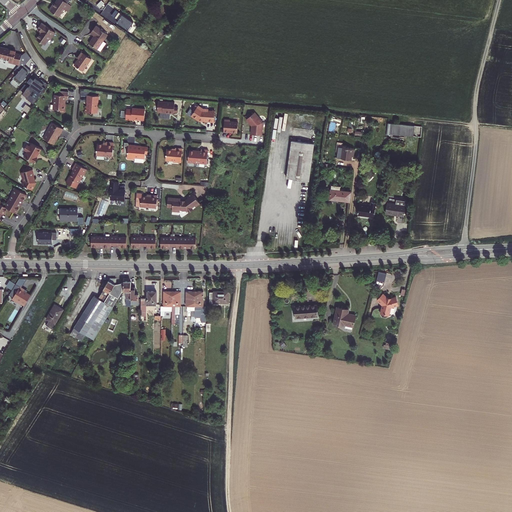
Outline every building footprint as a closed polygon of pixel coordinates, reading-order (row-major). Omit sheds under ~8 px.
[(53,4),(49,10),(59,17),(64,9),(67,11),(71,6),(68,3),(70,0),(57,0),(54,5),(53,4)] [(55,33),(41,23),(37,29),(42,32),(40,34),(36,39),(44,45),(49,38),(50,39),(55,33)] [(89,43),(100,51),(106,43),(103,41),(108,34),(96,26),(91,33),(96,36),(95,37),(94,37),(89,43)] [(151,51),(154,53),(164,39),(161,37),(151,51)] [(19,64),(22,55),(15,54),(16,51),(1,47),(0,48),(0,57),(9,59),(8,62),(19,64)] [(19,64),(17,67),(20,70),(13,78),(20,84),(31,71),(24,65),(31,58),(26,51),(22,55),(19,64)] [(74,65),(83,71),(91,59),(82,52),(78,58),(79,59),(74,65)] [(35,88),(42,93),(46,87),(43,85),(45,82),(33,75),(29,81),(32,83),(25,93),(30,96),(35,88)] [(68,100),(68,92),(55,91),(54,98),(53,104),(54,104),(53,109),(60,110),(60,111),(65,112),(66,104),(64,103),(65,99),(68,100)] [(33,94),(29,97),(32,103),(37,100),(33,94)] [(98,103),(99,96),(90,95),(87,95),(87,96),(87,103),(87,106),(85,106),(85,112),(92,113),(92,112),(96,113),(97,104),(98,103)] [(174,112),(177,113),(178,107),(174,107),(175,102),(158,101),(157,112),(161,112),(163,112),(162,113),(174,114),(174,112)] [(198,106),(196,105),(193,110),(194,111),(191,115),(197,120),(198,120),(199,120),(207,121),(214,122),(215,111),(208,110),(208,109),(204,109),(203,110),(198,106)] [(136,119),(144,120),(145,109),(132,108),(132,110),(121,109),(121,116),(126,117),(126,119),(132,120),(132,118),(135,118),(136,119)] [(251,126),(251,134),(262,135),(263,122),(255,112),(246,119),(251,126)] [(224,120),(223,132),(229,132),(237,132),(238,122),(230,122),(230,121),(229,121),(228,119),(226,119),(225,120),(224,120)] [(328,130),(334,132),(338,125),(332,122),(328,130)] [(48,130),(43,139),(47,141),(49,140),(49,141),(54,144),(57,138),(57,137),(59,135),(60,135),(63,129),(53,123),(52,125),(51,124),(48,129),(48,130)] [(413,136),(414,126),(392,123),(390,135),(390,136),(392,136),(393,134),(413,136)] [(292,140),(287,178),(309,181),(314,143),(292,140)] [(103,144),(97,144),(96,155),(112,156),(113,143),(106,142),(106,144),(103,144)] [(24,157),(34,163),(37,158),(36,157),(37,154),(38,154),(41,149),(32,143),(30,146),(27,145),(24,149),(27,151),(24,157)] [(124,149),(123,154),(127,154),(127,159),(133,159),(135,158),(145,158),(145,151),(147,151),(148,147),(141,146),(141,147),(135,146),(135,145),(128,145),(128,149),(124,149)] [(338,145),(337,158),(351,160),(352,156),(352,153),(353,153),(354,149),(342,147),(342,146),(338,145)] [(166,149),(166,160),(173,161),(173,162),(181,162),(182,148),(175,148),(175,150),(166,149)] [(188,155),(188,162),(199,163),(199,162),(207,163),(208,149),(201,149),(201,151),(190,150),(189,155),(188,155)] [(66,182),(76,188),(87,169),(76,163),(72,169),(73,170),(66,182)] [(22,184),(32,190),(35,185),(34,185),(35,182),(34,179),(35,179),(34,177),(33,177),(33,176),(35,176),(33,169),(32,169),(30,168),(22,169),(23,172),(20,172),(22,177),(24,181),(22,184)] [(119,182),(110,181),(110,185),(109,185),(108,189),(111,189),(110,199),(120,200),(119,205),(126,206),(126,199),(125,199),(125,192),(123,191),(123,190),(122,189),(118,189),(119,182)] [(330,199),(350,202),(351,192),(340,191),(341,187),(331,185),(330,199)] [(10,197),(21,203),(22,200),(23,201),(27,194),(16,188),(10,197)] [(200,203),(192,193),(188,196),(189,197),(185,200),(185,201),(181,201),(181,198),(168,197),(167,207),(172,207),(172,211),(180,212),(180,210),(188,210),(189,212),(193,209),(191,208),(195,205),(196,207),(200,203)] [(141,196),(140,206),(156,208),(157,205),(157,203),(158,203),(158,199),(157,199),(157,195),(150,195),(150,196),(147,196),(141,196)] [(19,206),(21,203),(10,197),(5,207),(7,208),(16,213),(19,207),(19,206)] [(397,214),(404,215),(406,201),(399,200),(398,202),(396,202),(396,204),(387,203),(386,213),(397,215),(397,214)] [(371,205),(359,204),(358,214),(370,216),(370,215),(374,215),(376,203),(371,202),(371,205)] [(60,208),(60,221),(78,221),(78,209),(60,208)] [(57,233),(38,232),(38,245),(53,245),(52,240),(56,240),(57,233)] [(91,236),(91,247),(103,247),(104,237),(91,236)] [(104,237),(103,247),(111,247),(111,245),(114,245),(114,236),(111,236),(111,237),(104,237)] [(114,236),(114,245),(118,245),(118,247),(126,247),(127,237),(118,237),(118,236),(114,236)] [(140,245),(144,245),(144,236),(140,236),(140,237),(132,237),(131,247),(140,247),(140,245)] [(144,236),(144,245),(147,245),(147,247),(156,247),(156,237),(147,237),(147,236),(144,236)] [(161,237),(161,247),(169,247),(169,246),(173,246),(173,236),(169,236),(169,237),(161,237)] [(173,236),(173,246),(176,246),(176,247),(184,248),(184,237),(177,237),(177,236),(173,236)] [(184,248),(196,248),(196,238),(184,237),(184,248)] [(122,291),(122,283),(116,284),(116,278),(110,278),(103,289),(104,289),(98,298),(94,296),(70,333),(82,341),(85,335),(93,340),(111,311),(122,291)] [(10,279),(7,286),(13,289),(16,282),(10,279)] [(25,306),(31,296),(24,291),(25,289),(20,287),(16,293),(13,300),(17,303),(18,302),(25,306)] [(156,305),(156,291),(148,291),(148,297),(146,297),(146,298),(141,298),(141,299),(141,305),(146,305),(156,305)] [(172,306),(172,291),(164,291),(164,306),(161,306),(161,316),(164,316),(164,311),(172,311),(172,306)] [(172,316),(172,320),(175,320),(175,314),(179,314),(179,306),(181,306),(181,291),(172,291),(172,306),(172,311),(172,316)] [(195,291),(186,291),(186,306),(187,306),(195,306),(195,291)] [(203,306),(203,291),(195,291),(195,306),(195,310),(195,316),(195,317),(201,317),(201,320),(206,320),(206,306),(203,306)] [(209,292),(209,302),(228,303),(228,292),(214,291),(214,292),(209,292)] [(383,293),(377,299),(383,305),(380,314),(382,316),(386,317),(388,315),(391,307),(398,305),(396,297),(392,298),(386,297),(383,293)] [(63,309),(55,304),(46,319),(55,324),(63,309)] [(317,305),(294,306),(295,318),(317,316),(317,305)] [(345,324),(353,326),(356,315),(350,314),(350,315),(347,315),(347,313),(348,309),(337,307),(333,324),(344,327),(345,324)]
